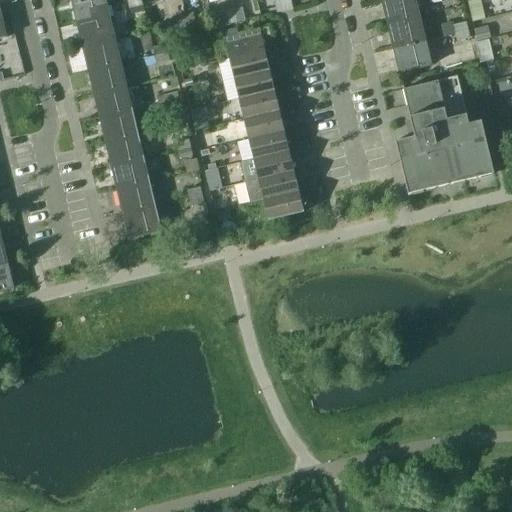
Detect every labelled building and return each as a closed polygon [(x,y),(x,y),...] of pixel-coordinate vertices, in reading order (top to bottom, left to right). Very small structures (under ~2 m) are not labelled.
[(70,0),(76,25),(91,21),(88,11),(106,6),(104,0),(70,0)] [(139,0),(132,0),(127,1),(129,9),(141,6),(139,0)] [(284,11),(281,0),(277,0),(273,1),(276,13),(284,11)] [(289,0),(281,0),(284,11),(292,10),(289,0)] [(414,0),(388,0),(381,2),(387,26),(419,18),(414,0)] [(91,21),(76,25),(82,49),(114,41),(117,41),(114,25),(110,26),(106,6),(88,11),(91,21)] [(242,9),(234,11),(237,23),(244,21),(242,9)] [(226,12),(228,25),(237,23),(234,11),(226,12)] [(192,14),(184,16),(187,28),(195,26),(192,14)] [(176,18),(179,30),(187,28),(184,16),(176,18)] [(419,18),(387,26),(393,49),(425,42),(419,18)] [(453,26),(455,34),(467,32),(465,23),(453,26)] [(487,27),(474,31),(477,42),(490,39),(487,27)] [(267,28),(223,38),(228,60),(264,51),(261,39),(270,37),(267,28)] [(467,32),(455,34),(456,42),(469,39),(467,32)] [(114,41),(82,49),(88,73),(120,65),(114,41)] [(425,42),(393,49),(398,74),(430,66),(425,42)] [(152,48),(154,57),(166,54),(165,45),(152,48)] [(228,60),(217,62),(222,82),(286,67),(284,59),(271,62),(272,64),(267,65),(264,51),(228,60)] [(491,51),(477,55),(479,63),(484,62),(493,60),(491,51)] [(166,54),(154,57),(156,64),(168,61),(166,54)] [(492,61),(485,63),(488,75),(495,73),(492,61)] [(120,65),(88,73),(93,96),(126,89),(120,65)] [(286,67),(222,82),(227,103),(238,100),(274,92),(270,77),(275,76),(275,78),(288,75),(286,67)] [(457,77),(402,90),(414,138),(394,142),(407,195),(493,175),(481,122),(468,125),(457,77)] [(126,89),(93,96),(99,120),(131,113),(141,110),(139,101),(129,103),(126,89)] [(274,92),(238,100),(243,120),(296,107),(294,99),(281,102),(282,105),(277,106),(274,92)] [(163,96),(166,104),(178,101),(176,93),(163,96)] [(178,101),(166,104),(167,112),(180,109),(178,101)] [(296,107),(243,120),(248,140),(283,132),(280,117),(285,116),(285,118),(298,115),(296,107)] [(131,113),(99,120),(105,144),(137,136),(131,113)] [(283,132),(248,140),(252,160),(306,147),(304,139),(291,142),(292,145),(287,146),(283,132)] [(137,136),(105,144),(111,168),(143,160),(137,136)] [(175,144),(177,152),(189,149),(187,141),(175,144)] [(306,147),(252,160),(257,181),(293,172),(289,157),(294,156),(295,159),(308,156),(306,147)] [(189,149),(177,152),(179,159),(191,156),(189,149)] [(143,160),(111,168),(116,192),(148,184),(143,160)] [(187,173),(199,171),(196,160),(185,163),(187,173)] [(217,169),(203,172),(206,184),(220,181),(217,169)] [(257,181),(246,183),(251,204),(262,201),(315,188),(313,179),(301,182),(301,185),(296,186),(293,172),(257,181)] [(148,184),(116,192),(122,215),(154,208),(148,184)] [(187,191),(188,199),(201,196),(199,188),(187,191)] [(315,188),(262,201),(267,222),(303,213),(299,198),(304,196),(305,199),(317,196),(315,188)] [(201,196),(188,199),(190,207),(203,204),(201,196)] [(154,208),(122,215),(128,240),(160,232),(154,208)] [(227,210),(215,213),(218,223),(230,219),(227,210)] [(6,265),(0,266),(0,291),(12,289),(6,265)]
